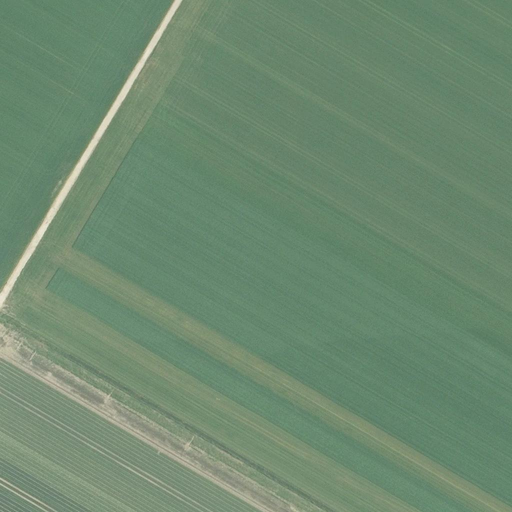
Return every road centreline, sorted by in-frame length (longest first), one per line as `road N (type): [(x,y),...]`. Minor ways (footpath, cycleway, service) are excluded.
road 1 (track): [(0,326),(313,511)]
road 2 (track): [(177,0),(0,299)]
